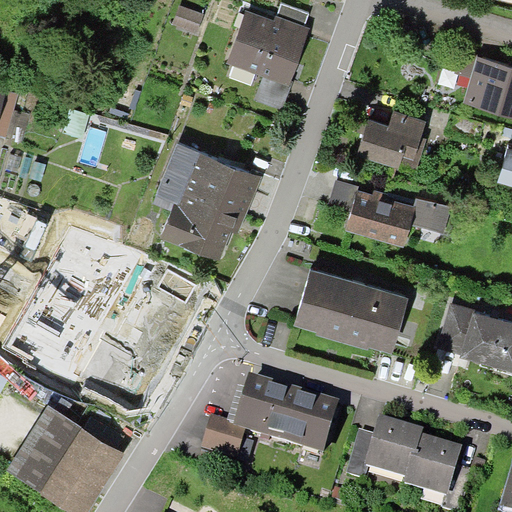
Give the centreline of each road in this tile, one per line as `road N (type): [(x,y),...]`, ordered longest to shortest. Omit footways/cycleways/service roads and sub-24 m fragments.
road 1 (residential): [(365,0),(308,171),(215,339)]
road 2 (residential): [(511,430),(215,339)]
road 3 (residential): [(215,339),(102,511)]
